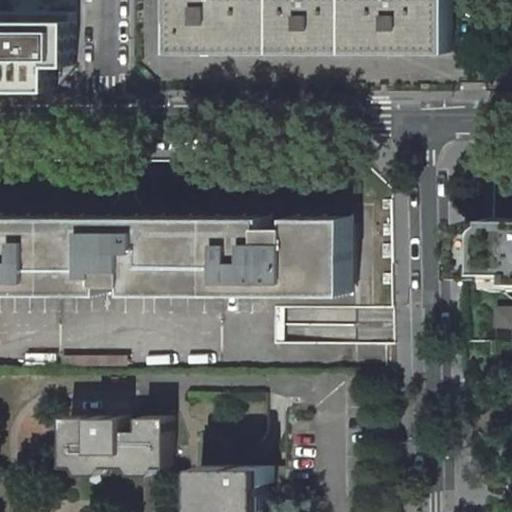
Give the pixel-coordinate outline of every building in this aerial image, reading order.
[(176,0),(176,51),(455,52),(454,0),(176,0)] [(0,91),(54,92),(78,65),(77,11),(0,10),(0,91)] [(511,216),(495,216),(495,220),(464,221),(466,274),(511,274),(511,216)] [(0,281),(358,283),(358,225),(0,223),(0,281)] [(511,303),(500,303),(500,326),(511,325),(511,303)] [(494,354),(511,353),(511,341),(495,341),(494,354)] [(73,466),(149,466),(161,466),(179,466),(178,416),(148,416),(148,429),(134,430),(134,415),(74,416),(73,466)] [(389,424),(377,424),(377,436),(389,436),(389,424)] [(149,466),(149,511),(161,511),(161,466),(149,466)] [(271,511),(271,485),(276,482),(276,466),(208,466),(208,511),(271,511)]
